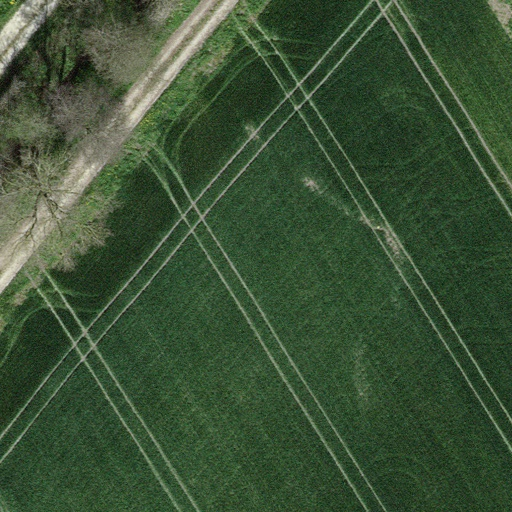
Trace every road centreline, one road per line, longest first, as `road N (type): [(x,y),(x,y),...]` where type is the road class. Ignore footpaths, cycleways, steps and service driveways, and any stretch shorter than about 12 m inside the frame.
road 1 (track): [(0,275),(225,0)]
road 2 (track): [(99,0),(0,115)]
